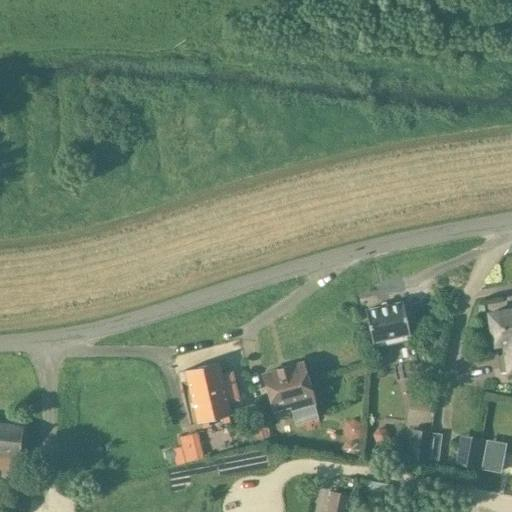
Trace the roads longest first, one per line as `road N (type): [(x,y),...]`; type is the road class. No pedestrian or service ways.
road 1 (unclassified): [(511,220),(335,256),(90,334),(0,346)]
road 2 (residential): [(511,503),(320,467),(289,468),(250,504)]
